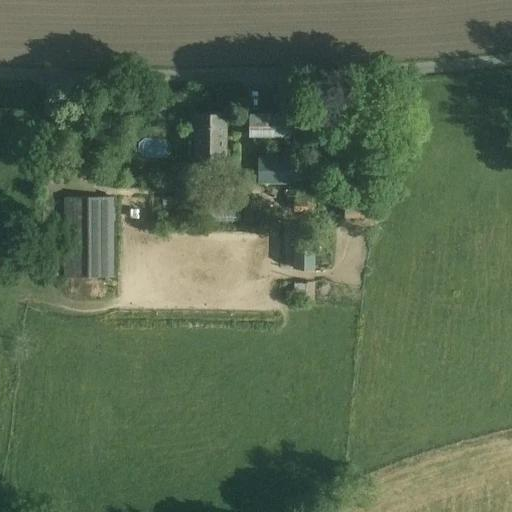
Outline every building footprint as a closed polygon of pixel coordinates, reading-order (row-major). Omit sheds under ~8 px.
[(195,114),(195,162),(227,162),(227,114),(195,114)] [(305,115),(250,114),(250,135),(305,136),(305,115)] [(346,114),(345,135),(372,135),(373,114),(346,114)] [(154,131),(151,145),(180,149),(182,135),(154,131)] [(261,157),(260,181),(294,182),(295,159),(261,157)] [(294,192),(294,212),(308,212),(308,210),(314,209),(314,196),(308,196),(309,191),(294,192)] [(211,195),(212,225),(226,225),(226,208),(241,208),(241,195),(211,195)] [(345,218),(366,219),(367,198),(346,197),(345,218)] [(65,198),(65,278),(113,278),(113,198),(65,198)] [(295,231),(294,268),(315,269),(316,232),(295,231)] [(299,281),(297,299),(314,301),(315,283),(299,281)]
